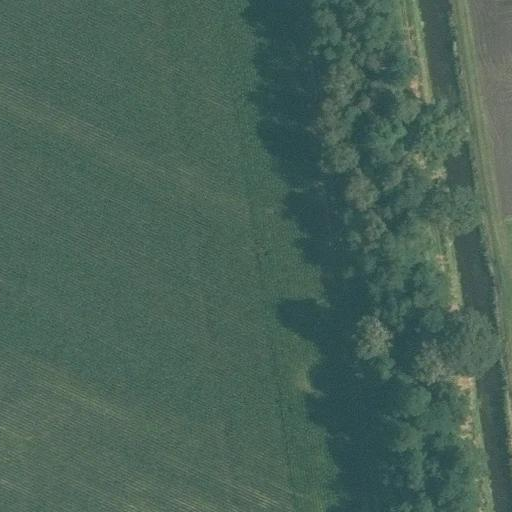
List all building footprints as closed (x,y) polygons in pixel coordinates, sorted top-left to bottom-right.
[(118,494),(121,419),(44,416),(41,496),(92,498),(92,493),(118,494)] [(147,447),(120,511),(157,511),(179,459),(147,447)] [(230,511),(241,489),(209,475),(193,511),(230,511)] [(0,491),(0,511),(18,511),(23,502),(0,491)] [(286,511),(262,502),(257,511),(286,511)]
